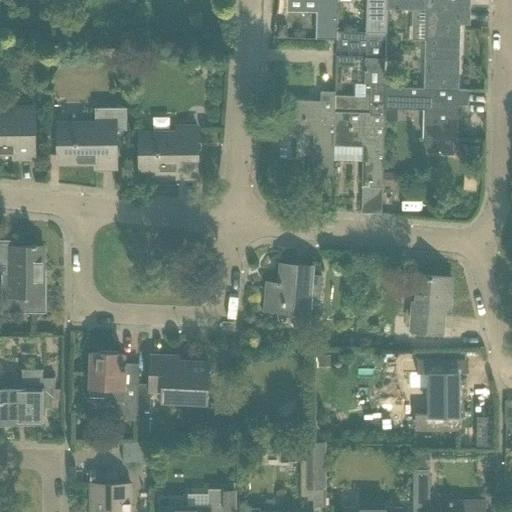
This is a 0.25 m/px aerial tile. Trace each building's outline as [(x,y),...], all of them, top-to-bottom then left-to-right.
[(316,0),(315,39),(336,39),(337,32),(337,0),(316,0)] [(366,0),(366,33),(385,33),(386,33),(387,9),(386,9),(386,0),(366,0)] [(459,86),(460,15),(470,15),(470,0),(386,0),(386,9),(387,9),(387,10),(426,11),(424,81),(440,81),(440,85),(459,86)] [(279,25),(277,36),(286,37),(288,26),(279,25)] [(384,108),(384,103),(384,88),(385,59),(385,38),(385,33),(366,33),(337,32),(336,39),(337,39),(336,50),(360,50),(360,47),(366,48),(365,51),(365,58),(364,58),(363,96),(335,95),(334,112),(370,113),(370,115),(384,115),(384,108)] [(468,90),(458,90),(424,89),(384,88),(384,103),(384,108),(424,110),(423,139),(427,139),(427,153),(453,154),(454,140),(457,140),(458,104),(467,104),(468,90)] [(333,145),(334,112),(335,95),(335,91),(320,91),(320,101),(284,100),(283,134),(313,135),(312,175),(333,175),(333,145)] [(94,127),(58,127),(58,140),(58,160),(95,160),(95,168),(115,168),(115,148),(115,130),(125,130),(125,108),(94,108),(94,118),(94,127)] [(0,150),(13,151),(13,158),(33,158),(33,109),(13,109),(13,118),(0,117),(0,150)] [(334,112),(333,145),(362,146),(361,187),(382,187),(384,115),(370,115),(370,113),(334,112)] [(176,127),(177,135),(139,136),(140,170),(177,170),(177,177),(197,177),(196,127),(176,127)] [(465,171),(463,190),(475,190),(476,172),(465,171)] [(384,173),(384,186),(393,186),(393,174),(384,173)] [(0,265),(1,267),(1,313),(45,313),(45,278),(43,278),(43,246),(36,246),(36,244),(31,244),(31,246),(10,246),(10,243),(0,242),(0,265)] [(308,313),(308,315),(318,316),(321,314),(321,307),(318,304),(321,276),(310,275),(311,267),(281,264),(279,287),(267,286),(265,309),(308,313)] [(413,329),(421,330),(441,332),(444,303),(449,304),(451,278),(417,275),(415,294),(413,329)] [(125,383),(125,365),(122,365),(122,354),(118,354),(118,352),(100,351),(100,353),(91,353),(89,396),(105,397),(105,401),(114,401),(114,407),(117,410),(123,410),(123,420),(136,420),(137,410),(138,384),(125,383)] [(318,354),(318,364),(328,365),(329,354),(318,354)] [(149,384),(138,384),(137,410),(149,410),(150,391),(162,391),(162,400),(206,403),(208,363),(165,361),(165,356),(150,355),(149,384)] [(417,359),(417,374),(430,374),(430,414),(414,413),(414,430),(458,429),(458,372),(455,372),(455,360),(417,359)] [(0,421),(42,422),(42,407),(54,407),(55,378),(43,378),(43,369),(21,369),(21,389),(0,389),(0,421)] [(122,442),(122,465),(150,464),(150,441),(122,442)] [(326,507),(326,442),(307,442),(307,500),(312,500),(312,507),(326,507)] [(413,505),(430,505),(430,469),(413,469),(413,505)] [(89,470),(89,482),(106,482),(106,470),(89,470)] [(130,511),(130,484),(90,484),(89,511),(130,511)] [(224,491),(224,489),(208,489),(208,510),(162,510),(162,511),(223,511),(224,510),(234,510),(234,491),(224,491)] [(483,511),(484,501),(468,501),(467,511),(483,511)]
